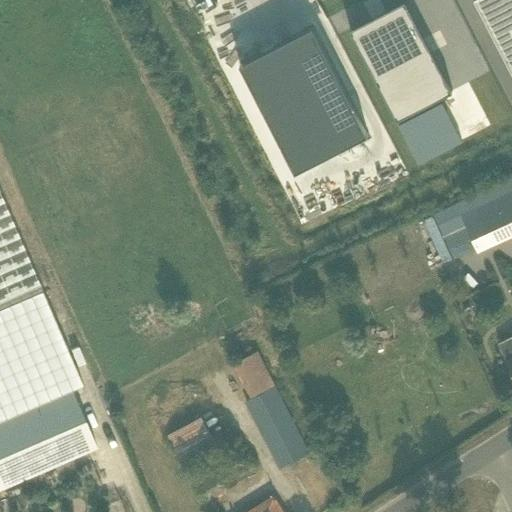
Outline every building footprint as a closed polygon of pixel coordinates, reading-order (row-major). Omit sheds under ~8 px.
[(453,91),(405,0),(404,0),(350,28),(397,120),(453,91)] [(511,0),(476,0),(511,69),(511,0)] [(374,143),(313,25),(237,64),(298,182),(374,143)] [(0,418),(38,403),(84,385),(0,188),(0,418)] [(511,189),(463,212),(479,250),(511,234),(511,189)] [(511,338),(500,344),(511,370),(511,338)] [(251,398),(248,400),(281,467),(310,453),(257,351),(233,363),(251,398)] [(38,403),(0,418),(0,487),(63,462),(38,403)] [(202,416),(165,431),(178,462),(215,447),(202,416)] [(283,511),(273,496),(247,511),(283,511)]
